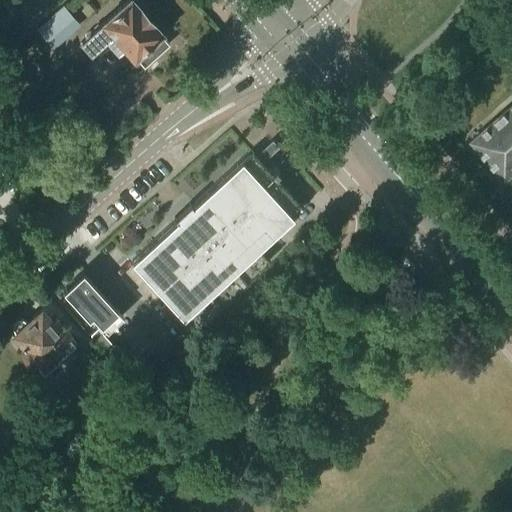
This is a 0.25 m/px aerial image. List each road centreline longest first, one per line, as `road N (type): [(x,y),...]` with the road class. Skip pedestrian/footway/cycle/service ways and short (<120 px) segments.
road 1 (tertiary): [(286,40),(156,141),(0,280)]
road 2 (primary): [(286,40),(511,297)]
